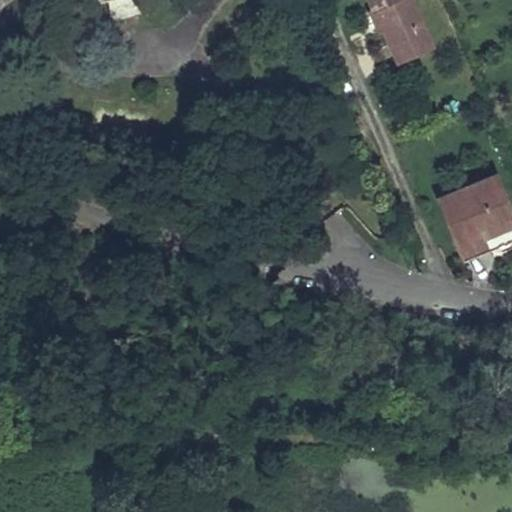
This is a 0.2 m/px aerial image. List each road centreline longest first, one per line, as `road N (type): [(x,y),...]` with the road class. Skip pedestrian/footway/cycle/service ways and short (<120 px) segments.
road 1 (unclassified): [(0,176),(262,264),(354,284)]
road 2 (residential): [(354,284),(511,300)]
